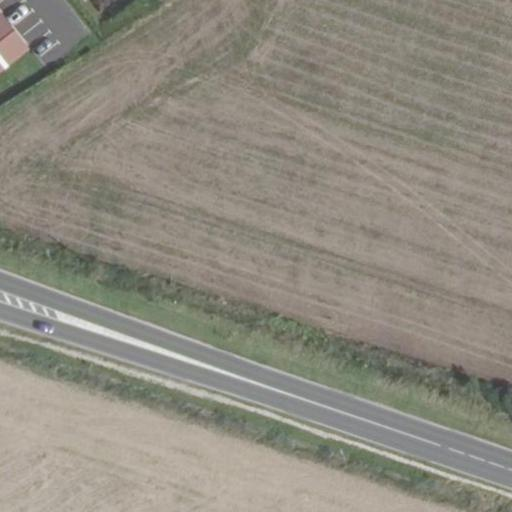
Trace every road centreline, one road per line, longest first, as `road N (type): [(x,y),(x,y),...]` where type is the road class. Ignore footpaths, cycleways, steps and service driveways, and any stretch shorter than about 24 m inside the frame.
road 1 (primary): [(167,354),(511,472)]
road 2 (primary): [(167,354),(0,285)]
road 3 (primary): [(0,310),(167,354)]
